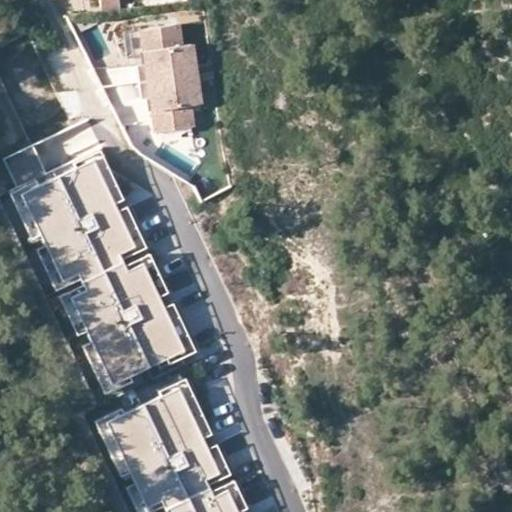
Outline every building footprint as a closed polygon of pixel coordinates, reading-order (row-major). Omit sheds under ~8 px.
[(124,0),(105,0),(106,8),(125,7),(124,0)] [(142,83),(201,75),(196,45),(187,46),(184,25),(145,31),(148,50),(150,65),(140,66),(142,83)] [(201,75),(142,83),(145,100),(154,99),(157,115),(159,133),(199,128),(195,106),(205,104),(201,75)] [(20,198),(110,392),(194,353),(104,159),(20,198)] [(242,511),(184,388),(102,426),(142,511),(242,511)]
